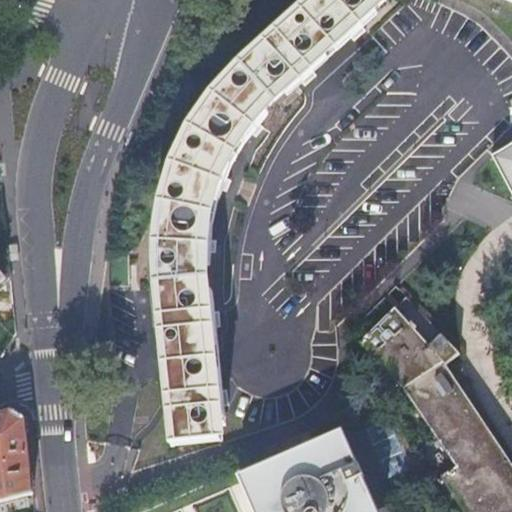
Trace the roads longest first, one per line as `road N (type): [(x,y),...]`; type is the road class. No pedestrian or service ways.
road 1 (tertiary): [(49,375),(84,181),(148,19)]
road 2 (tertiary): [(84,24),(34,166),(49,375)]
road 3 (tertiary): [(62,511),(49,375)]
